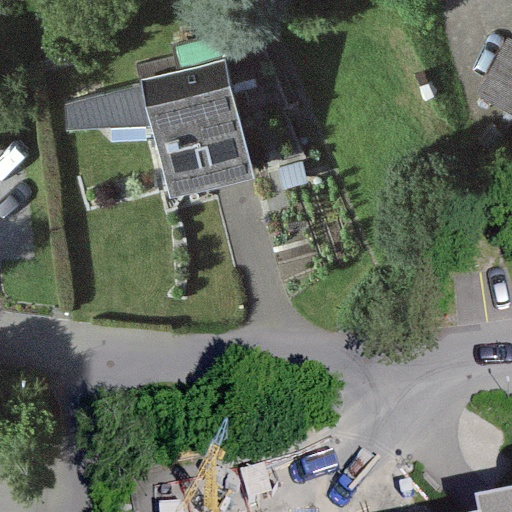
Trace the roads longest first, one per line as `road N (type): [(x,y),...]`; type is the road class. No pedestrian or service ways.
road 1 (residential): [(511,351),(361,361),(90,359)]
road 2 (residential): [(90,359),(78,501)]
